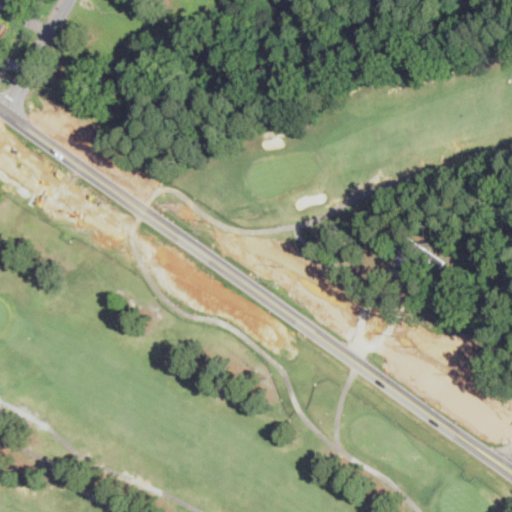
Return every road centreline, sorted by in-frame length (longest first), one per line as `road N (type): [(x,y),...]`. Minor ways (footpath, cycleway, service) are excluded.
road 1 (primary): [(511,438),(106,184),(0,105)]
road 2 (primary): [(0,150),(422,403),(511,467)]
road 3 (residential): [(70,0),(9,112)]
